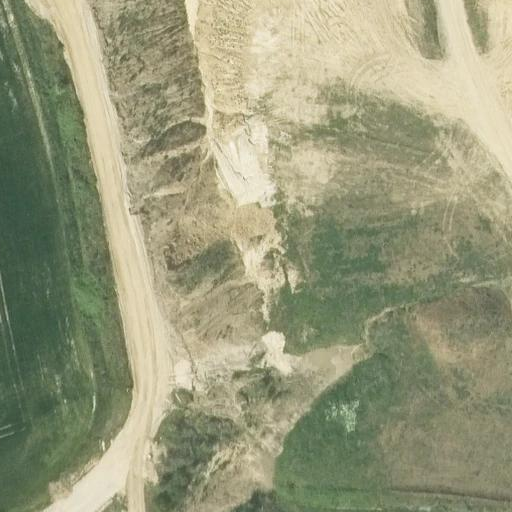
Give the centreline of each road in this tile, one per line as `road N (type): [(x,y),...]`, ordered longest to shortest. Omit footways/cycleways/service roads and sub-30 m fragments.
road 1 (track): [(57,0),(155,383),(138,430),(109,471),(51,511)]
road 2 (unknown): [(183,122),(219,91),(247,80),(316,70),(511,117)]
road 3 (unknown): [(146,345),(144,243),(183,122)]
road 4 (unknown): [(134,0),(147,53),(183,122)]
